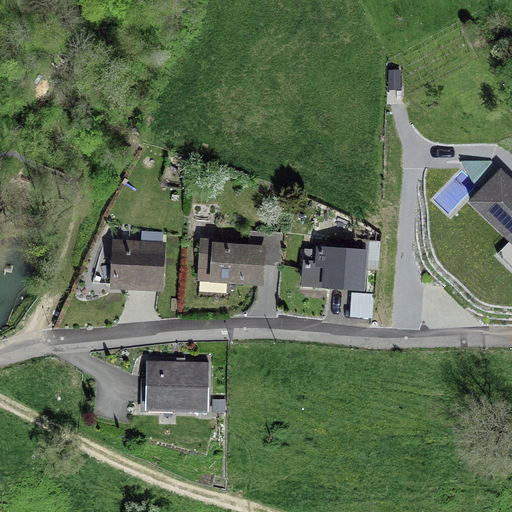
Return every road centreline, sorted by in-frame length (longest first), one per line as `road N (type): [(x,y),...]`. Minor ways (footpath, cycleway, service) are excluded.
road 1 (residential): [(511,340),(261,328),(58,342),(0,359)]
road 2 (track): [(0,400),(92,449),(257,511)]
road 3 (track): [(31,350),(64,263),(86,170)]
